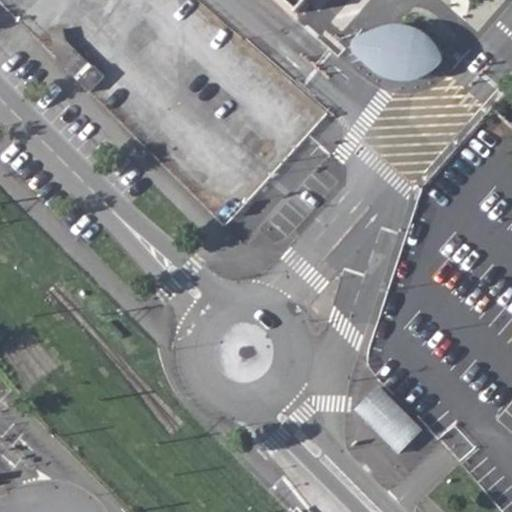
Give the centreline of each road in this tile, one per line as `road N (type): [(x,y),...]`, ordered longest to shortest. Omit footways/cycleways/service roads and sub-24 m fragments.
road 1 (unknown): [(511,170),(494,166),(459,205),(408,317),(415,344),(511,452)]
road 2 (tertiary): [(214,315),(0,97)]
road 3 (tertiary): [(377,511),(291,426),(269,390)]
road 4 (tertiary): [(269,390),(289,359),(279,323),(244,305),(214,315)]
road 5 (tertiary): [(214,315),(196,352),(208,382),(229,396),(269,390)]
